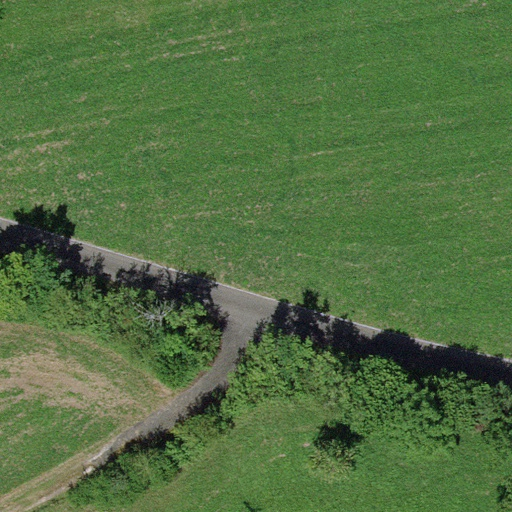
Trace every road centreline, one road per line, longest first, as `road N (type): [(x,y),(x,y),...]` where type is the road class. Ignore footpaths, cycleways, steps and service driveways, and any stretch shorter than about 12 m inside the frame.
road 1 (track): [(243,314),(214,371),(157,436),(23,511)]
road 2 (track): [(243,314),(511,380)]
road 3 (residential): [(0,245),(243,314)]
